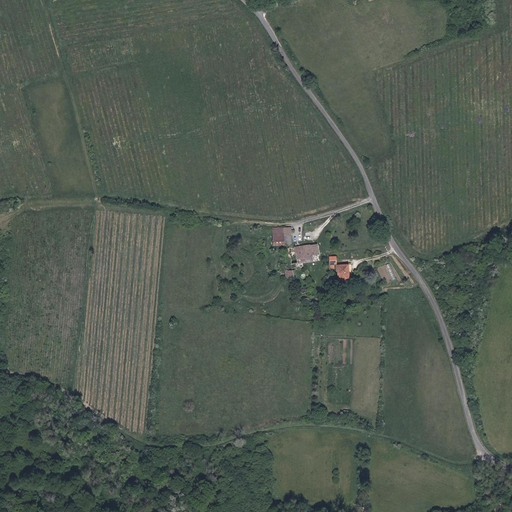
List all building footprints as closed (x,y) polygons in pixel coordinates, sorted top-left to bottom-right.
[(272,245),(283,245),(291,245),(291,236),(284,236),(273,235),(272,245)] [(317,245),(310,246),(302,247),(304,263),(312,262),(311,255),(318,255),(317,245)] [(304,263),(302,247),(294,248),(297,264),(304,263)] [(297,264),(294,248),(289,249),(292,269),(296,268),(296,264),(297,264)] [(349,280),(349,265),(338,266),(339,281),(349,280)]
